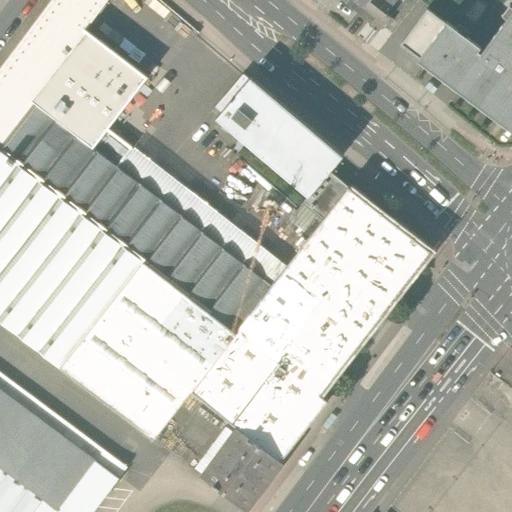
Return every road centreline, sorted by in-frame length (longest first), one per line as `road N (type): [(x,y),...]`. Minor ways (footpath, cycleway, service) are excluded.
road 1 (primary): [(263,22),(278,62),(489,247)]
road 2 (primary): [(511,210),(304,33),(263,22)]
road 3 (secondary): [(318,511),(419,376)]
road 4 (secondary): [(489,247),(419,341),(419,376)]
road 5 (secondary): [(419,376),(456,362),(511,295)]
